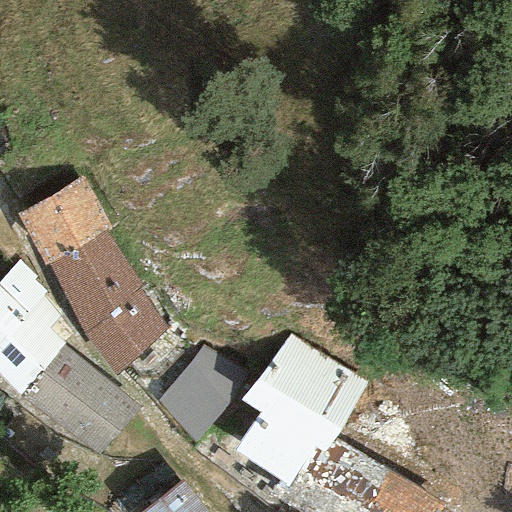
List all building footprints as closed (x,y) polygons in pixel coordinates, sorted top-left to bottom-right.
[(76,178),(21,206),(81,317),(117,358),(153,328),(134,304),(143,292),(97,227),(106,225),(76,178)] [(137,404),(46,326),(52,317),(15,257),(0,270),(0,367),(15,378),(95,443),(129,412),(134,408),(137,404)] [(262,406),(243,436),(285,461),(280,487),(328,511),(426,511),(433,499),(324,435),(357,383),(287,340),(249,390),(262,406)] [(200,348),(167,393),(195,432),(238,379),(200,348)] [(213,511),(183,468),(137,500),(145,511),(213,511)]
